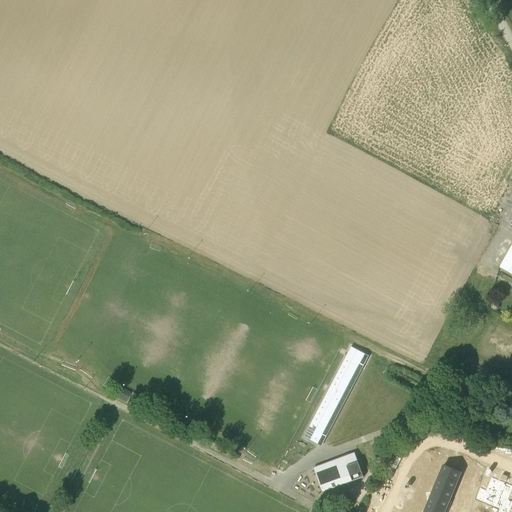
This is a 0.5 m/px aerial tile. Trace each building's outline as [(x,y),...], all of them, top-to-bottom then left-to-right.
[(511,275),(511,244),(499,268),(511,275)] [(321,447),(369,356),(351,347),(303,437),(321,447)] [(115,397),(127,403),(132,394),(120,388),(115,397)] [(359,453),(319,469),(328,493),(368,477),(359,453)] [(444,464),(440,474),(456,481),(457,482),(461,472),(460,471),(444,464)] [(440,474),(436,484),(452,491),(453,491),(457,482),(456,481),(440,474)] [(493,506),(502,484),(490,479),(486,488),(485,491),(479,489),(475,498),(481,501),(493,506)] [(436,484),(432,494),(448,501),(449,501),(453,491),(452,491),(436,484)] [(511,487),(502,484),(493,506),(505,511),(508,511),(511,511),(511,502),(509,501),(510,498),(511,494),(511,487)] [(432,494),(428,503),(444,510),(446,511),(449,501),(448,501),(432,494)] [(428,503),(424,511),(445,511),(446,511),(444,510),(428,503)]
